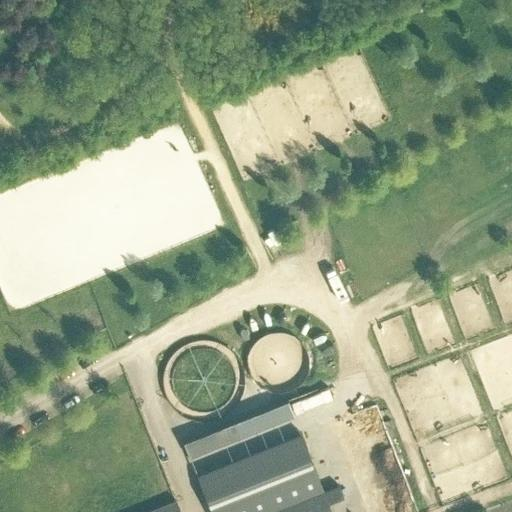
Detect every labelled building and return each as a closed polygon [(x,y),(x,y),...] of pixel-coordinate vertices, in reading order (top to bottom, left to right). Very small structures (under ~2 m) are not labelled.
[(478,293),(455,299),(462,327),(485,321),(478,293)] [(437,308),(416,316),(430,354),(451,347),(437,308)] [(293,413),(287,398),(183,440),(189,455),(293,413)] [(376,413),(356,419),(371,471),(392,465),(376,413)] [(211,511),(332,511),(327,499),(342,493),(337,482),(322,488),(300,430),(196,473),(211,511)] [(137,511),(180,511),(175,497),(137,511)]
